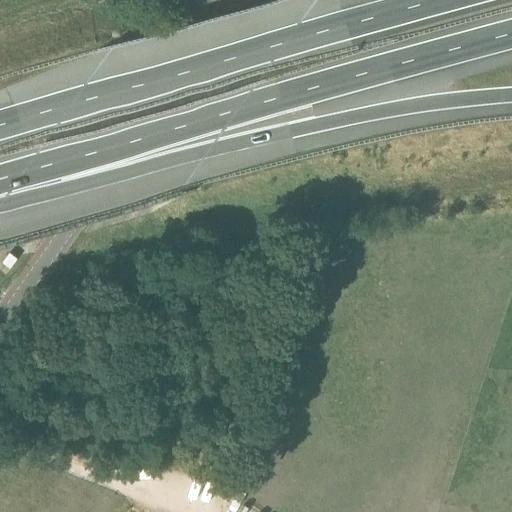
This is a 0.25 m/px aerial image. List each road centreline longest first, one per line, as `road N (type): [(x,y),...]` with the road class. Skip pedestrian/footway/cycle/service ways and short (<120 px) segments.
road 1 (motorway): [(0,180),(511,35)]
road 2 (motorway): [(0,205),(424,104),(511,95)]
road 3 (motorway): [(445,0),(0,126)]
road 4 (secondary): [(0,329),(228,0)]
